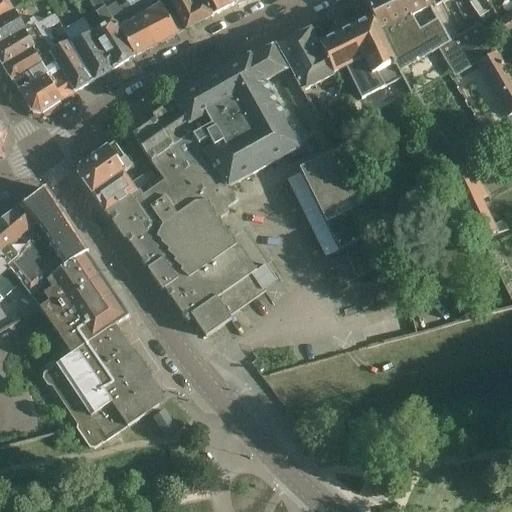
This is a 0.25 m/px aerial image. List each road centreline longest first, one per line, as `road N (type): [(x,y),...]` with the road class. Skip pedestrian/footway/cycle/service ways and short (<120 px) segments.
road 1 (residential): [(329,511),(213,393),(39,151)]
road 2 (residential): [(39,151),(306,0)]
